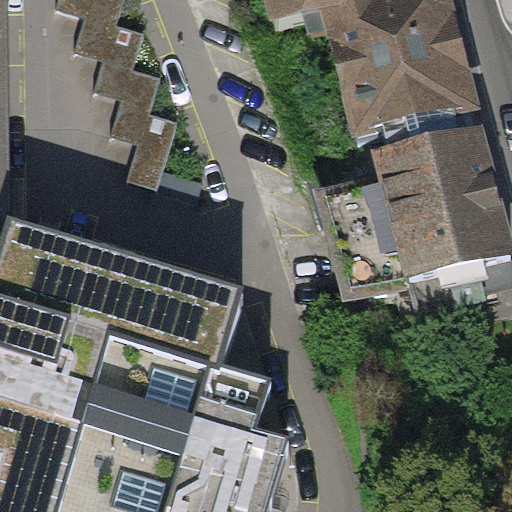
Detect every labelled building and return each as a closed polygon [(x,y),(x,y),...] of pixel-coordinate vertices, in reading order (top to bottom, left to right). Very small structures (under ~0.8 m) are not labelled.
[(0,0),(0,283),(13,238),(12,0),(0,0)] [(63,0),(58,17),(89,26),(79,60),(107,68),(98,100),(126,109),(115,144),(144,153),(133,188),(160,196),(161,191),(166,173),(179,131),(152,123),(163,86),(137,78),(148,41),(120,33),(130,0),(63,0)] [(263,0),(274,36),(327,20),(397,0),(263,0)] [(397,0),(327,20),(361,161),(478,128),(444,0),(397,0)] [(511,261),(481,137),(373,163),(404,287),(511,261)] [(166,173),(161,191),(198,201),(203,183),(166,173)] [(0,511),(274,511),(292,455),(259,445),(273,396),(224,382),(245,307),(13,238),(0,283),(0,511)]
